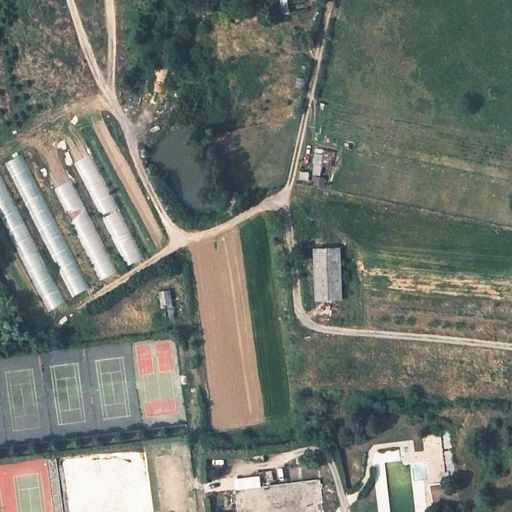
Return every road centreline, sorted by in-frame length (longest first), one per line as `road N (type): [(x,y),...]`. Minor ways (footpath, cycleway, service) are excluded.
road 1 (track): [(281,196),(228,228),(176,244),(116,111)]
road 2 (residential): [(329,0),(281,196)]
